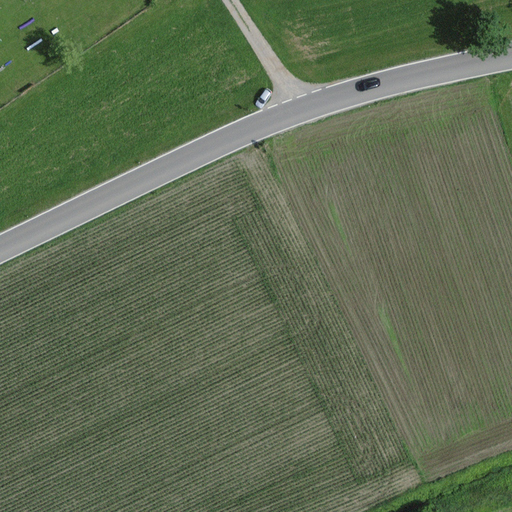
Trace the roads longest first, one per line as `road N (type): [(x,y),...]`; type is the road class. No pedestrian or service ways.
road 1 (secondary): [(511,54),(304,108),(0,250)]
road 2 (track): [(235,0),(304,108)]
